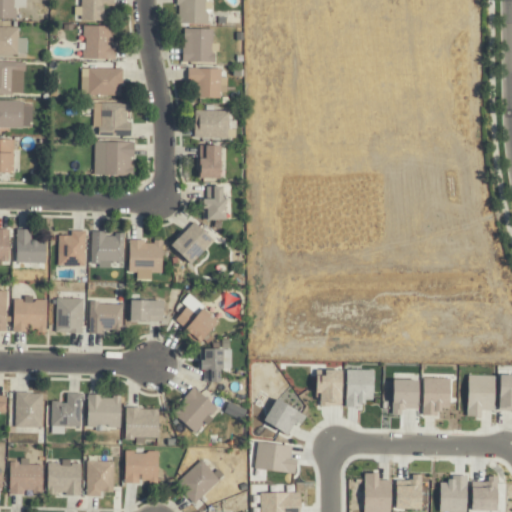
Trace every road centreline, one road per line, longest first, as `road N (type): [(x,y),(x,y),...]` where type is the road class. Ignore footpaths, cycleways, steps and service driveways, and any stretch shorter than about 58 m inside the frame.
road 1 (residential): [(511,451),(331,445),(327,511)]
road 2 (residential): [(142,0),(162,154),(152,196)]
road 3 (residential): [(152,196),(0,198)]
road 4 (residential): [(149,364),(0,360)]
